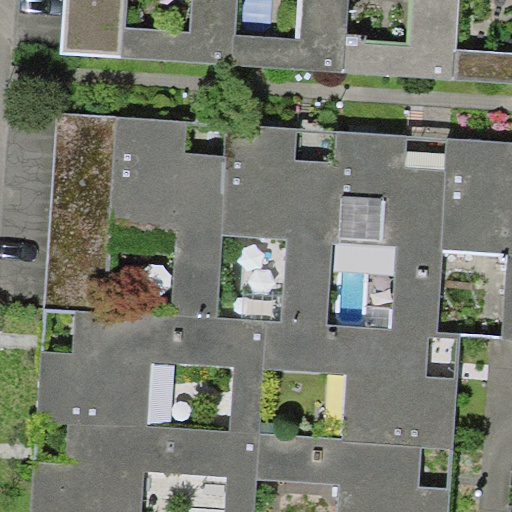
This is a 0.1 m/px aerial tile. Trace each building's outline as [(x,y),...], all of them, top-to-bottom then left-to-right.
[(195,0),(194,30),(132,26),(130,57),(238,65),(240,32),(242,0),(195,0)] [(305,0),(303,36),(240,32),(238,65),(348,71),(350,39),(352,0),(305,0)] [(416,0),(414,43),(350,39),(348,71),(458,79),(460,47),(463,0),(416,0)] [(511,50),(460,47),(458,79),(511,82),(511,50)] [(190,122),(121,118),(113,227),(179,231),(174,313),(220,316),(226,234),(231,158),(188,155),(190,122)] [(303,129),(233,125),(231,158),(226,234),(292,238),(287,320),(333,323),(338,241),(343,165),(301,162),(303,129)] [(414,136),(345,132),(343,165),(338,241),(404,245),(399,327),(434,329),(444,330),(449,248),(454,172),(412,169),(414,136)] [(511,142),(456,139),(454,172),(449,248),(511,251),(511,292),(509,334),(511,334),(511,142)] [(45,348),(41,415),(71,417),(153,422),(157,360),(237,365),(233,428),(265,429),(269,365),(272,319),(220,316),(174,313),(81,307),(78,350),(45,348)] [(287,320),(272,319),(269,365),(351,370),(347,435),(427,440),(458,442),(462,376),(431,374),(434,329),(399,327),(333,323),(287,320)] [(36,457),(32,511),(147,511),(150,469),(230,474),(227,511),(259,511),(262,475),(265,429),(233,428),(153,422),(71,417),(69,459),(36,457)] [(347,435),(265,429),(262,475),(343,480),(341,511),(453,511),(455,486),(424,484),(427,440),(347,435)]
